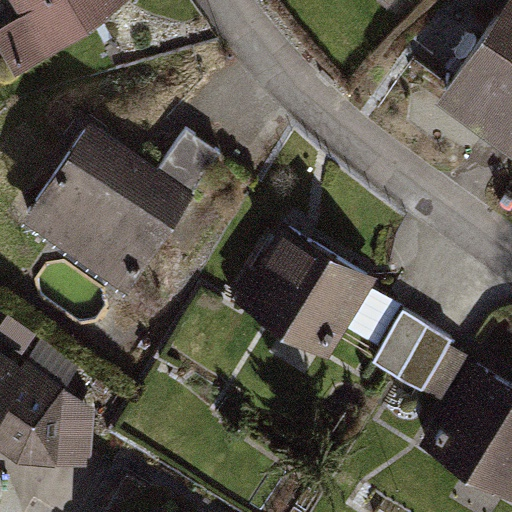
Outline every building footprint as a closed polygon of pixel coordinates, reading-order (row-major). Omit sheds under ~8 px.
[(122,0),(13,0),(23,15),(0,29),(0,42),(17,68),(122,0)] [(511,1),(444,96),(511,144),(511,1)] [(160,171),(90,123),(26,215),(127,284),(218,153),(187,132),(160,171)] [(368,278),(287,230),(246,301),(327,348),(368,278)] [(59,395),(0,352),(0,438),(23,454),(55,457),(59,395)] [(511,388),(471,365),(426,440),(511,490),(511,388)]
